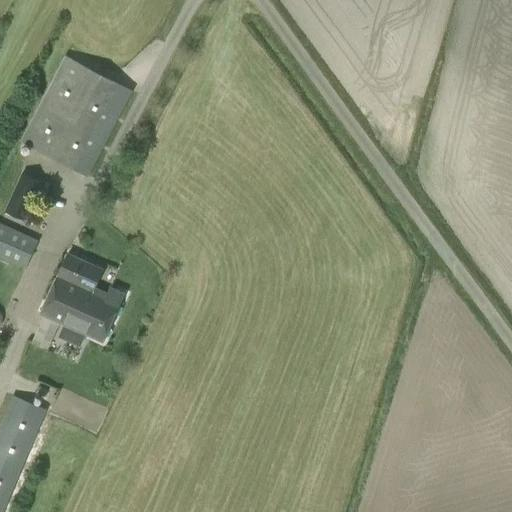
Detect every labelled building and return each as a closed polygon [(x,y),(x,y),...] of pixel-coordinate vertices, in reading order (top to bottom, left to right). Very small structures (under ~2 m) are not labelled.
[(87,174),(130,90),(65,56),(22,140),(87,174)] [(3,214),(20,221),(37,182),(20,175),(3,214)] [(0,258),(25,269),(38,241),(0,223),(0,258)] [(87,334),(102,341),(123,294),(109,288),(105,296),(92,290),(100,272),(66,257),(41,313),(64,324),(57,338),(81,348),(87,334)] [(0,511),(3,511),(47,409),(11,394),(0,420),(0,511)]
